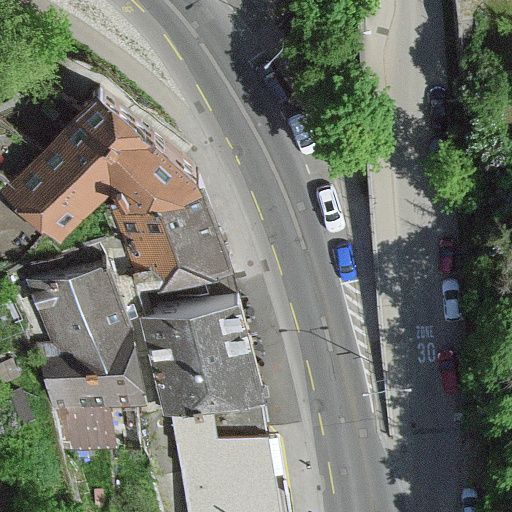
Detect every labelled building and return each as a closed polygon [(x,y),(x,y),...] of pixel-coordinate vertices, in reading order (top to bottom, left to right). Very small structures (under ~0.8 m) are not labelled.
[(98,74),(4,196),(47,231),(76,224),(110,184),(120,206),(197,170),(98,74)] [(235,284),(197,170),(120,206),(138,313),(151,309),(235,284)] [(147,389),(107,253),(20,276),(54,407),(108,397),(147,389)] [(235,284),(151,309),(172,407),(263,384),(235,284)] [(282,511),(263,384),(172,407),(191,511),(282,511)] [(108,397),(54,407),(62,447),(116,437),(108,397)]
